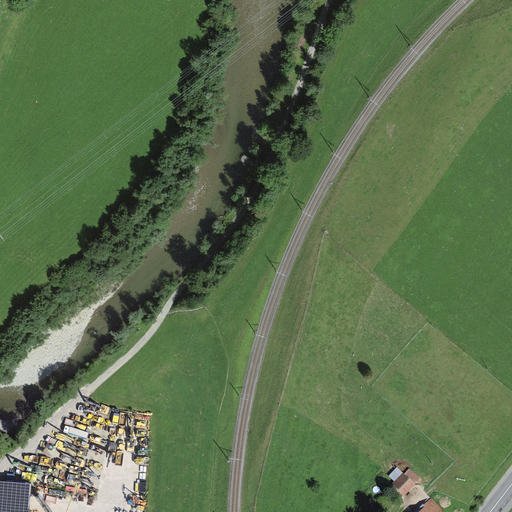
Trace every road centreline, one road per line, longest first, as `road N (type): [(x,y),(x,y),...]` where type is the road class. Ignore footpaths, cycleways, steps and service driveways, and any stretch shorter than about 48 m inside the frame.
road 1 (track): [(162,314),(252,194),(331,0)]
road 2 (track): [(162,314),(39,446)]
